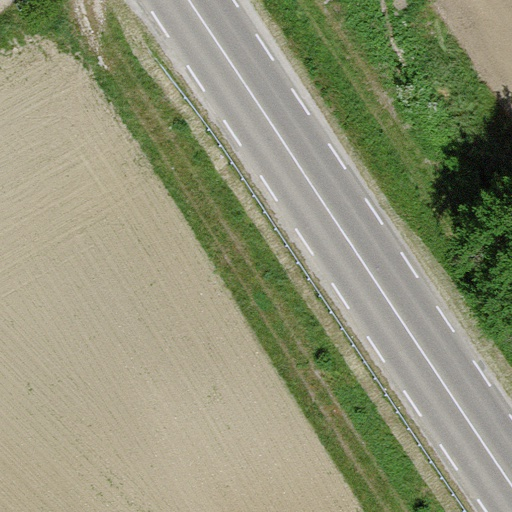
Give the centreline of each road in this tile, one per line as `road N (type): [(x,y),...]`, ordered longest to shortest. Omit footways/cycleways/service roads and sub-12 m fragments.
road 1 (track): [(89,0),(112,55),(400,511)]
road 2 (primary): [(191,0),(511,481)]
road 3 (track): [(332,0),(511,300)]
